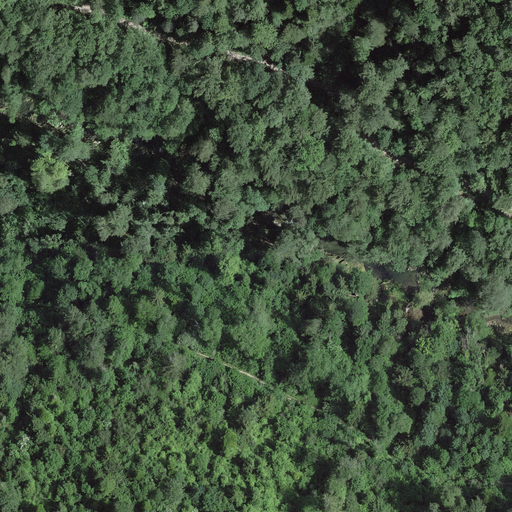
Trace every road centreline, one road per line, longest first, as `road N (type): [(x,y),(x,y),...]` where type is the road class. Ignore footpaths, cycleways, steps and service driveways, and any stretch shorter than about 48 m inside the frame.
road 1 (track): [(0,304),(171,343),(279,388),(409,462),(511,483)]
road 2 (track): [(511,205),(416,162),(368,131),(333,93),(56,0)]
